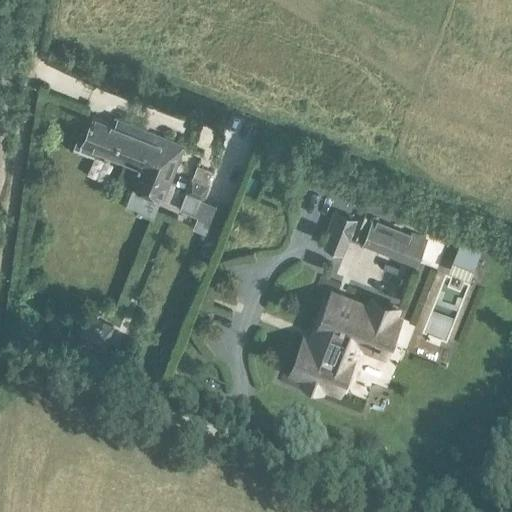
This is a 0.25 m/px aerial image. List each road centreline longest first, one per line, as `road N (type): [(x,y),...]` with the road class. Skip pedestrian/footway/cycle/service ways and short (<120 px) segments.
road 1 (track): [(409,511),(0,351)]
road 2 (residential): [(0,137),(18,0)]
